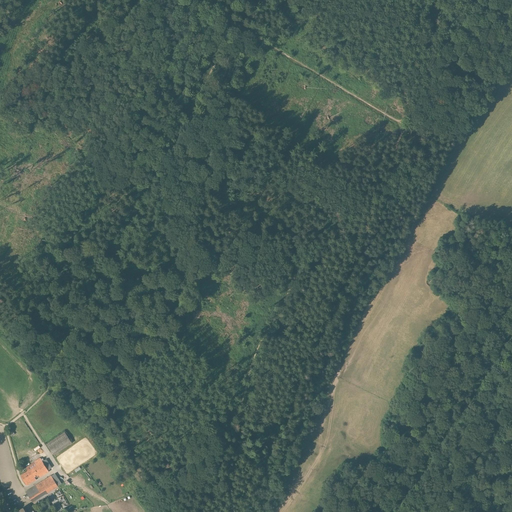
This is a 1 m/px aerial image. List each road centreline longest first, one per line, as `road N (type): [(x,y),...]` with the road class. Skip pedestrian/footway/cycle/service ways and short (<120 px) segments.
road 1 (track): [(487,0),(459,26),(402,131),(380,192),(296,273),(230,420),(194,461),(152,471),(94,403),(50,388)]
road 2 (track): [(217,12),(221,37),(57,357),(50,388),(25,411)]
road 3 (track): [(194,0),(402,131)]
